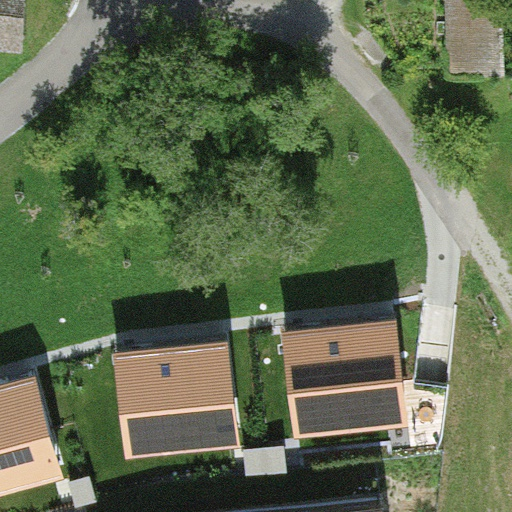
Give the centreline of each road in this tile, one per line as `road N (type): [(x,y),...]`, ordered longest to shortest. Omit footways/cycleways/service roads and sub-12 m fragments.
road 1 (residential): [(0,111),(109,44),(212,9),(318,33),(437,177)]
road 2 (track): [(437,177),(511,301)]
